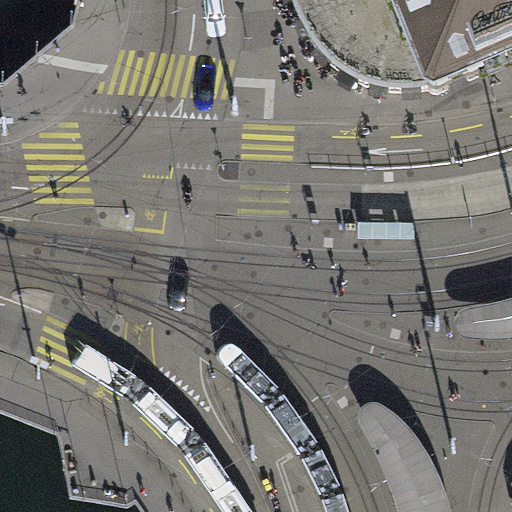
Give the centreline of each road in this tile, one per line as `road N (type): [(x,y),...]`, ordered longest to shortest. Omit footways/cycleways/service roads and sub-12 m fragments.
road 1 (tertiary): [(511,131),(434,149),(243,144),(173,167)]
road 2 (tertiary): [(173,167),(171,415)]
road 3 (tertiary): [(0,324),(69,351),(171,415)]
road 4 (tertiary): [(173,167),(0,179)]
road 5 (tertiary): [(183,0),(173,167)]
